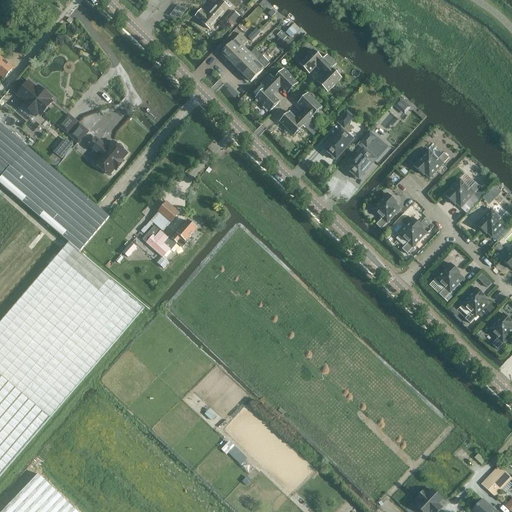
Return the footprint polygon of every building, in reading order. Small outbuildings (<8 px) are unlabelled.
[(210,30),(230,8),(227,5),(228,4),(223,0),(220,0),(207,15),(201,10),(195,16),(201,22),(210,30)] [(233,23),(241,16),(237,12),(229,18),(233,23)] [(252,41),(260,32),(257,29),(249,38),(252,41)] [(287,37),(282,31),(277,35),(283,41),(287,37)] [(229,61),(243,46),(248,42),(241,34),(221,53),(229,61)] [(251,54),(243,46),(229,61),(236,68),(251,54)] [(243,75),(258,61),(262,56),(255,49),(251,54),(236,68),(243,75)] [(271,62),(277,57),(270,49),(264,55),(271,62)] [(321,71),(332,60),(327,55),(323,60),(313,50),(299,64),(309,74),(316,67),(321,71)] [(14,69),(0,57),(0,56),(0,75),(5,79),(14,69)] [(342,78),(332,69),(337,65),(332,60),(321,71),(325,76),(318,83),(328,92),(342,78)] [(251,83),(265,68),(258,61),(243,75),(251,83)] [(298,84),(284,70),(274,79),(270,75),(266,80),(277,91),(281,87),(288,94),(298,84)] [(280,102),(273,95),(277,91),(266,80),(261,84),(265,89),(256,98),(270,112),(280,102)] [(29,81),(17,95),(25,102),(22,105),(36,117),(39,114),(41,116),(53,102),(51,100),(52,98),(38,87),(37,88),(29,81)] [(313,117),(322,108),(308,94),(298,104),(305,111),(301,115),(309,124),(314,119),(313,117)] [(381,122),(391,131),(412,106),(401,97),(381,122)] [(305,128),(309,124),(301,115),(297,119),(290,112),(280,122),(294,136),(303,127),(305,128)] [(353,140),(347,135),(352,129),(347,125),(353,118),(347,113),(338,123),(344,128),(342,130),(341,130),(324,149),(330,155),(329,156),(334,160),(335,159),(336,160),(353,140)] [(59,126),(67,133),(77,122),(68,115),(59,126)] [(0,179),(27,148),(11,134),(0,124),(0,179)] [(309,124),(306,129),(314,134),(317,129),(309,124)] [(88,132),(80,125),(70,136),(79,143),(88,132)] [(376,160),(370,154),(375,148),(370,144),(376,138),(370,132),(361,143),(367,147),(365,150),(364,149),(347,169),(353,174),(352,176),(356,180),(358,178),(359,180),(376,160)] [(51,156),(60,164),(75,145),(66,137),(51,156)] [(114,169),(116,170),(123,162),(122,160),(127,154),(125,151),(125,149),(124,148),(123,146),(121,145),(120,144),(118,144),(116,144),(113,142),(110,146),(109,145),(107,146),(106,147),(96,138),(89,147),(101,157),(95,163),(109,175),(114,169)] [(82,193),(27,148),(0,179),(0,184),(68,243),(0,323),(0,477),(145,308),(80,253),(110,217),(82,193)] [(430,179),(449,158),(444,153),(438,159),(429,150),(414,166),(424,176),(425,174),(430,179)] [(461,208),(481,188),(475,183),(470,189),(460,180),(445,196),(455,205),(456,204),(461,208)] [(382,230),(401,209),(396,204),(398,203),(388,194),(372,210),(382,219),(376,225),(382,230)] [(163,231),(179,213),(167,203),(151,221),(163,231)] [(492,238),(511,217),(507,212),(501,218),(491,209),(476,225),(486,235),(487,233),(492,238)] [(407,254),(427,233),(422,229),(423,228),(413,218),(398,234),(408,243),(402,249),(407,254)] [(187,240),(197,229),(188,221),(172,239),(169,237),(167,239),(160,233),(161,232),(158,229),(155,231),(156,232),(146,243),(163,258),(170,250),(171,251),(178,243),(183,247),(188,241),(187,240)] [(153,231),(156,227),(150,222),(141,231),(147,236),(152,230),(153,231)] [(123,252),(128,257),(137,247),(131,243),(123,252)] [(511,250),(502,260),(511,269),(511,250)] [(444,299),(464,279),(459,274),(460,273),(450,263),(435,280),(445,289),(439,294),(444,299)] [(470,324),(490,303),(485,299),(486,297),(476,288),(461,304),(471,313),(465,319),(470,324)] [(497,349),(511,334),(511,321),(503,313),(488,330),(498,339),(492,344),(497,349)] [(216,416),(209,410),(205,414),(212,420),(216,416)] [(245,459),(233,448),(228,453),(240,464),(245,459)] [(482,465),(488,459),(482,454),(476,460),(482,465)] [(495,497),(511,480),(498,467),(491,475),(492,476),(487,481),(486,480),(481,485),(495,497)] [(77,511),(38,474),(0,511),(77,511)] [(443,500),(442,500),(431,490),(428,493),(426,492),(425,491),(416,500),(419,503),(416,506),(422,511),(437,511),(442,507),(439,504),(443,500)] [(473,511),(471,511),(495,511),(483,500),(482,501),(478,506),(477,505),(476,506),(477,507),(473,511)]
